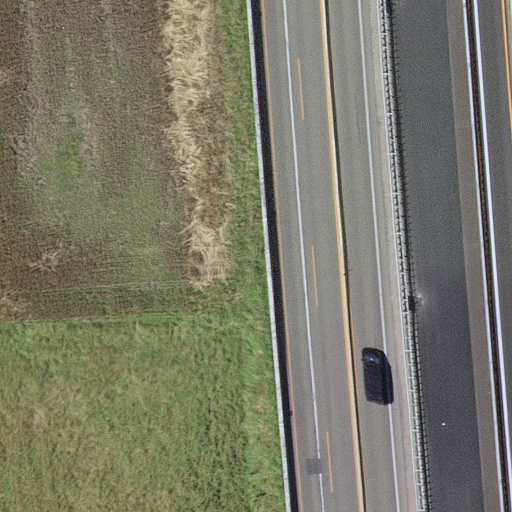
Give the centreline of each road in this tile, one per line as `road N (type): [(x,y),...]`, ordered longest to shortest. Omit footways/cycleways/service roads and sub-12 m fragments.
road 1 (motorway): [(491,511),(448,0)]
road 2 (motorway): [(328,0),(368,511)]
